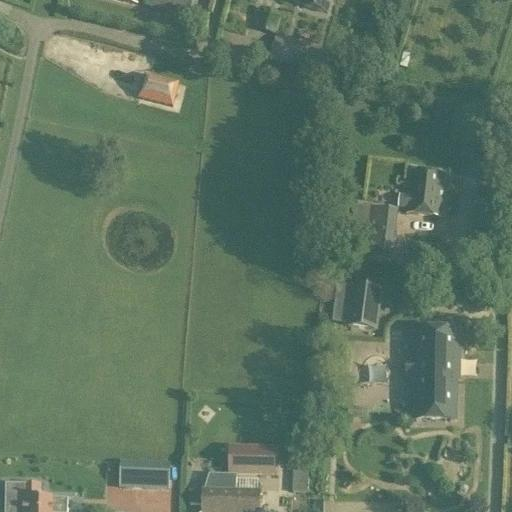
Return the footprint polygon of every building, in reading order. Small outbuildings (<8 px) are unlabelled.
[(150,0),(148,9),(168,14),(170,6),(171,0),(150,0)] [(288,0),(295,2),(294,5),(302,8),(327,15),(331,0),(288,0)] [(255,31),(275,37),(276,33),(281,18),(261,12),(255,31)] [(276,41),(271,64),(291,68),(296,45),(276,41)] [(138,100),(172,109),(178,85),(144,76),(143,80),(145,81),(142,93),(140,93),(138,100)] [(407,214),(440,218),(445,177),(412,173),(407,214)] [(476,208),(474,228),(489,230),(491,210),(476,208)] [(358,209),(352,258),(391,263),(397,214),(358,209)] [(496,240),(473,237),(472,250),(495,252),(496,240)] [(353,289),(348,328),(375,332),(381,292),(353,289)] [(458,334),(414,333),(414,382),(416,382),(416,412),(455,412),(455,382),(458,382),(458,334)] [(274,452),(230,450),(229,476),(273,477),(274,452)] [(144,466),(143,490),(159,491),(160,467),(144,466)] [(308,495),(309,474),(293,474),(292,494),(308,495)] [(233,481),(211,481),(207,493),(190,493),(190,507),(203,507),(202,511),(259,511),(260,495),(233,494),(233,481)] [(7,486),(6,511),(66,511),(67,509),(67,501),(53,501),(52,501),(39,501),(40,487),(24,486),(7,486)]
